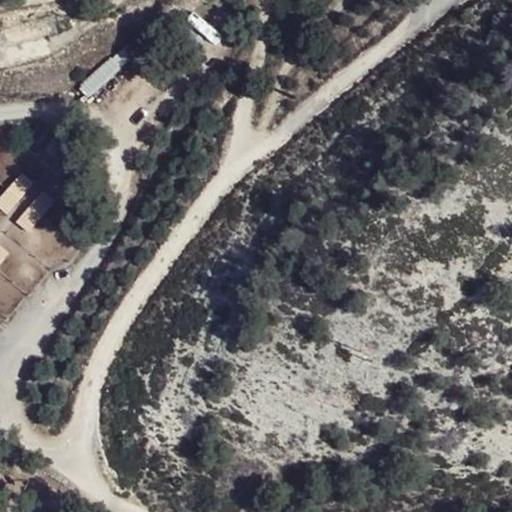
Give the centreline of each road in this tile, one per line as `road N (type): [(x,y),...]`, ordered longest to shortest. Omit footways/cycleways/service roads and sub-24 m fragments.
road 1 (track): [(455,0),(209,205),(116,347),(96,425),(113,475),(143,511)]
road 2 (track): [(0,120),(84,117),(123,147)]
